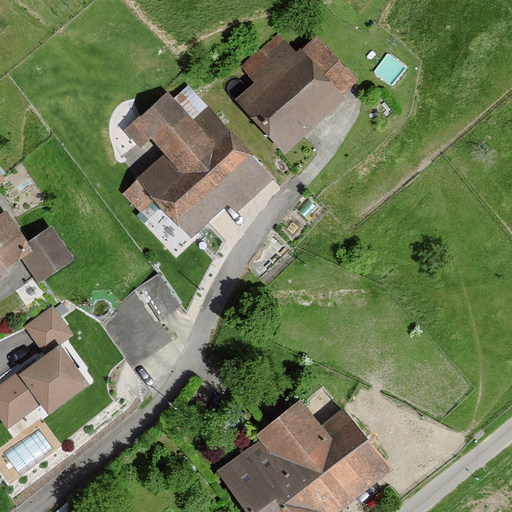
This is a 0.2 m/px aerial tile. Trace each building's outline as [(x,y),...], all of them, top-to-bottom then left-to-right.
[(249,89),(233,103),(276,154),(357,84),(314,34),(295,51),(281,35),(235,74),(249,89)] [(187,121),(160,91),(118,129),(138,150),(148,141),(163,158),(132,187),(180,239),(258,168),(202,107),(187,121)] [(1,207),(0,208),(0,276),(2,276),(0,272),(0,266),(17,256),(32,280),(67,259),(46,224),(21,239),(1,207)] [(133,291),(104,323),(132,368),(170,341),(157,324),(180,307),(158,273),(133,291)] [(70,338),(47,308),(20,328),(39,353),(0,383),(0,424),(3,428),(32,406),(38,414),(82,381),(57,347),(70,338)] [(326,386),(212,469),(243,511),(327,511),(387,469),(326,386)] [(50,511),(80,511),(71,498),(50,511)]
